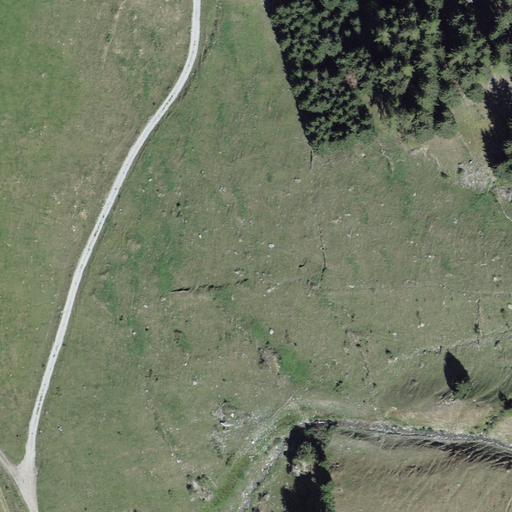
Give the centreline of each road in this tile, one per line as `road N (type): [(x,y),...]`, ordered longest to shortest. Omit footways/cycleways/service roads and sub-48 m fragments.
road 1 (track): [(24,493),(39,402),(77,276),(138,144),(191,62),(197,0)]
road 2 (primary): [(47,511),(0,327)]
